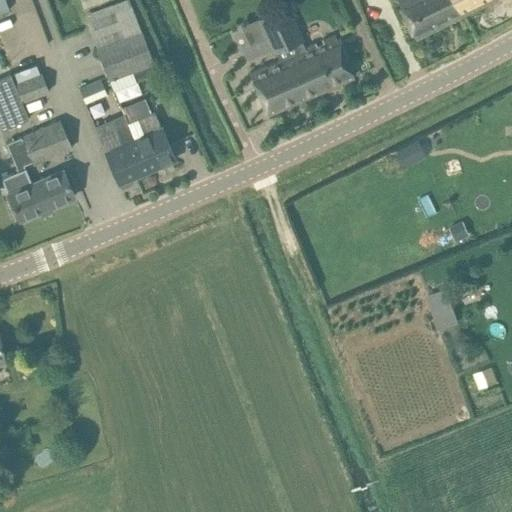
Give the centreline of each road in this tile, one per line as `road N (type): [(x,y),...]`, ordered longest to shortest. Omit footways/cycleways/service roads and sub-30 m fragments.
road 1 (unclassified): [(0,272),(119,231),(511,52)]
road 2 (unknown): [(119,231),(38,0)]
